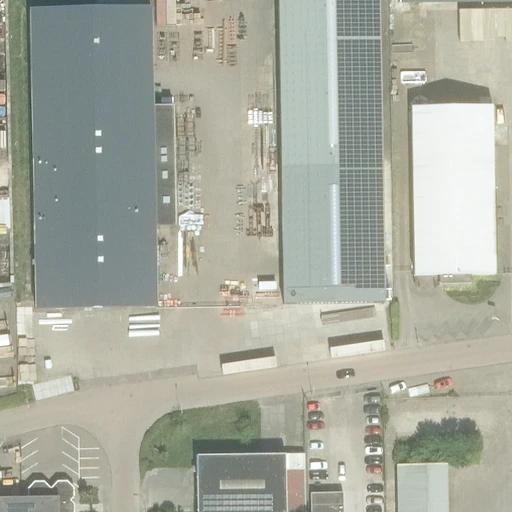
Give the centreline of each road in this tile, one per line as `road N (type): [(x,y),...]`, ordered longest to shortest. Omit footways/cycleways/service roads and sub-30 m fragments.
road 1 (unclassified): [(511,346),(121,402)]
road 2 (unclassified): [(121,402),(0,428)]
